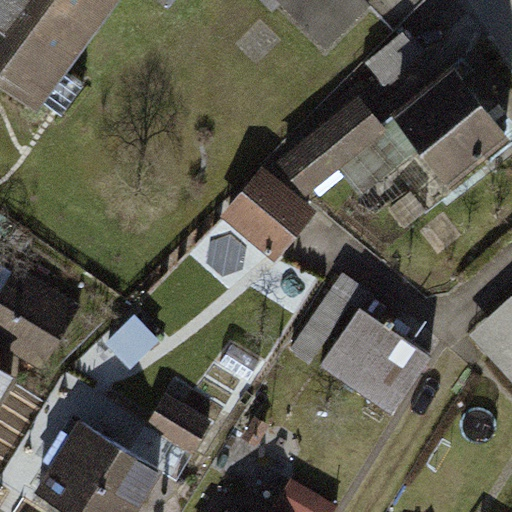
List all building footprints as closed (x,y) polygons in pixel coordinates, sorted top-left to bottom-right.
[(0,0),(0,75),(1,74),(35,99),(108,0),(0,0)] [(282,0),(329,48),(373,5),(368,0),(282,0)] [(467,82),(456,68),(399,112),(453,180),(510,136),(490,110),(500,102),(477,73),(467,82)] [(407,150),(366,100),(288,164),(309,190),(341,163),(361,187),(407,150)] [(312,211),(267,172),(232,212),(277,251),(312,211)] [(0,307),(21,275),(7,265),(0,276),(0,307)] [(78,310),(21,275),(0,307),(0,334),(44,363),(78,310)] [(388,322),(365,307),(326,365),(395,412),(435,354),(395,327),(399,322),(391,317),(388,322)] [(158,340),(138,318),(112,340),(132,363),(158,340)] [(511,322),(497,334),(511,352),(511,322)] [(0,397),(14,375),(0,366),(0,397)] [(212,424),(168,397),(152,424),(196,451),(212,424)] [(131,511),(160,466),(84,420),(75,435),(64,429),(56,442),(67,449),(42,489),(78,511),(131,511)] [(335,511),(339,505),(317,493),(307,511),(335,511)]
